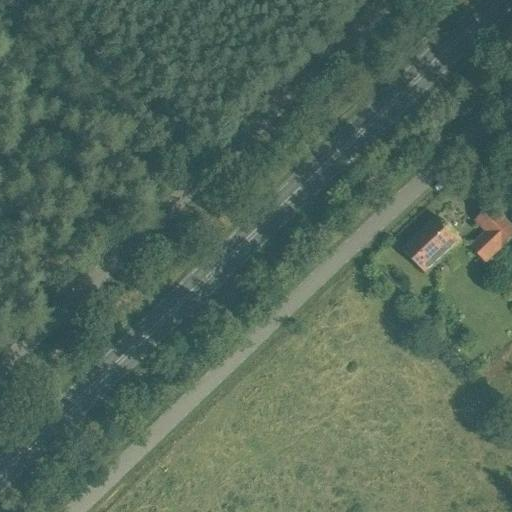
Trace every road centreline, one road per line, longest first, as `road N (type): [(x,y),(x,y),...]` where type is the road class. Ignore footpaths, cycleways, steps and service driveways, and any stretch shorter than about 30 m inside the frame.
road 1 (primary): [(0,471),(503,0)]
road 2 (unclassified): [(72,511),(511,95)]
road 3 (unclassified): [(384,0),(0,362)]
